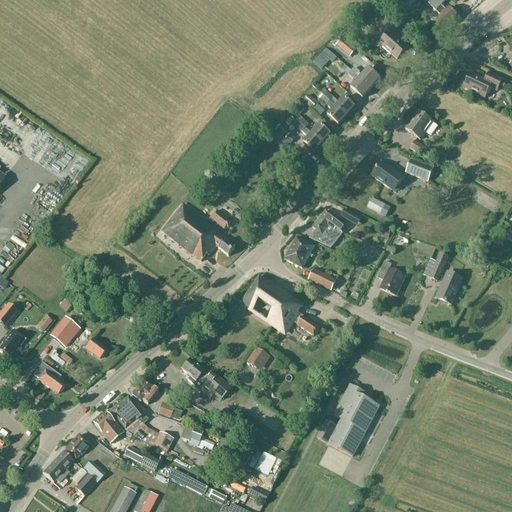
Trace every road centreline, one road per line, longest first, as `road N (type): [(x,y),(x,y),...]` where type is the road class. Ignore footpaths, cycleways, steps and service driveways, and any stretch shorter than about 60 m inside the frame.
road 1 (tertiary): [(260,250),(415,82),(511,2)]
road 2 (tertiary): [(57,432),(260,250)]
road 3 (unclassified): [(488,367),(377,322),(290,277),(260,250)]
